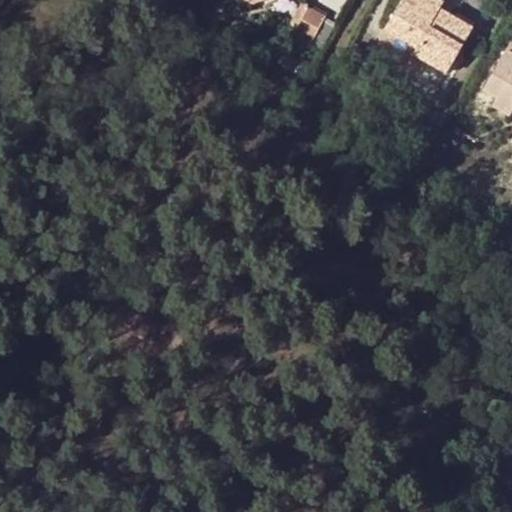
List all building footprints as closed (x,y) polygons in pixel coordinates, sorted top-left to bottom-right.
[(442,3),(436,0),(402,0),(384,32),(415,50),(412,56),(444,75),(471,30),(438,10),(442,3)] [(295,30),(306,9),(299,5),(287,25),(295,30)] [(326,15),(308,6),(306,9),(325,18),(326,15)] [(307,51),(309,47),(322,23),(325,18),(306,9),(295,30),(289,41),(307,51)] [(322,23),(309,47),(323,55),(337,30),(322,23)] [(364,62),(370,50),(355,43),(349,54),(364,62)] [(509,119),(511,113),(511,48),(508,47),(482,93),(496,100),(492,109),(509,119)]
